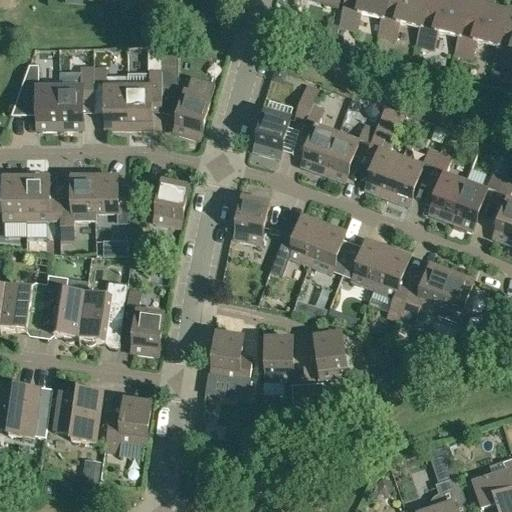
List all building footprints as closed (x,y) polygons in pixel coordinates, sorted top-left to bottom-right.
[(118,0),(104,0),(105,8),(118,8),(118,0)] [(131,0),(119,0),(120,8),(132,8),(131,0)] [(379,37),(388,0),(346,0),(340,28),(357,32),(361,16),(383,21),(379,37)] [(418,47),(429,0),(388,0),(379,37),(396,41),(400,25),(421,30),(417,46),(418,47)] [(429,0),(418,47),(434,50),(438,34),(460,40),(456,56),(470,0),(469,0),(468,3),(455,0),(429,0)] [(495,65),(508,10),(508,9),(507,12),(484,7),(484,4),(470,0),(456,56),(473,60),(477,44),(498,49),(494,65),(495,65)] [(511,10),(508,10),(495,65),(511,69),(511,65),(511,10)] [(326,32),(322,46),(333,49),(339,29),(331,27),(328,26),(326,32)] [(151,133),(151,125),(151,115),(163,115),(163,90),(163,87),(163,73),(162,53),(150,53),(150,91),(128,91),(129,125),(129,133),(151,133)] [(426,64),(423,59),(417,58),(414,68),(424,70),(426,64)] [(60,133),(60,91),(39,92),(39,69),(30,69),(16,109),(38,109),(38,134),(60,133)] [(82,70),(82,91),(60,91),(60,133),(83,133),(83,116),(82,106),(94,106),(94,87),(94,73),(94,70),(82,70)] [(106,106),(106,116),(106,125),(106,133),(129,133),(129,125),(128,91),(107,91),(107,80),(107,73),(107,70),(94,70),(94,73),(94,87),(94,106),(106,106)] [(179,72),(163,73),(163,87),(163,90),(179,94),(179,72)] [(502,75),(494,73),(491,85),(500,87),(502,75)] [(297,114),(309,119),(313,109),(319,93),(307,89),(297,114)] [(211,103),(186,96),(175,136),(199,143),(211,103)] [(313,109),(309,119),(303,134),(314,138),(302,170),(323,178),(338,138),(318,131),(324,114),(313,109)] [(290,122),(266,115),(254,155),(279,162),(290,122)] [(365,163),(376,167),(366,194),(387,202),(402,162),(389,157),(400,129),(381,121),(376,133),(371,147),(365,163)] [(359,142),(371,147),(376,133),(364,129),(359,142)] [(338,138),(323,178),(344,185),(359,146),(338,138)] [(423,166),(435,171),(440,157),(428,153),(423,166)] [(452,162),(440,157),(435,171),(447,175),(452,162)] [(402,162),(387,202),(408,210),(423,170),(402,162)] [(499,195),(504,181),(492,177),(487,190),(499,195)] [(430,218),(451,226),(466,186),(445,179),(430,218)] [(74,241),(74,215),(95,215),(95,181),(73,181),(73,213),(62,213),(62,200),(61,200),(61,224),(61,242),(74,241)] [(117,181),(95,181),(95,215),(118,215),(117,181)] [(511,196),(511,184),(504,181),(499,195),(511,199),(511,196)] [(5,224),(27,224),(26,182),(5,182),(5,189),(0,188),(0,214),(5,215),(5,224)] [(49,182),(26,182),(27,224),(61,224),(61,200),(49,200),(49,182)] [(164,185),(155,226),(180,231),(188,190),(164,185)] [(487,194),(466,186),(451,226),(472,234),(487,194)] [(235,243),(260,248),(269,206),(244,201),(235,243)] [(511,203),(509,203),(494,242),(511,248),(511,203)] [(289,261),(310,269),(325,229),(304,222),(289,261)] [(325,229),(310,269),(331,277),(345,237),(325,229)] [(368,246),(362,262),(350,258),(342,279),(354,283),(353,285),(374,293),(389,254),(368,246)] [(399,290),(400,287),(409,261),(389,254),(374,293),(394,301),(388,317),(399,322),(405,308),(410,294),(399,290)] [(438,317),(441,309),(453,278),(432,270),(417,309),(438,317)] [(453,278),(441,309),(438,317),(459,325),(474,286),(453,278)] [(79,346),(80,347),(87,295),(86,295),(86,299),(66,296),(68,285),(65,281),(49,279),(48,288),(43,322),(44,322),(44,317),(53,319),(56,323),(54,339),(64,340),(66,343),(70,345),(73,344),(76,342),(79,343),(79,346)] [(7,287),(1,331),(0,335),(1,335),(2,332),(27,335),(29,319),(33,316),(42,318),(42,321),(43,322),(48,288),(36,286),(32,289),(32,295),(7,291),(8,287),(7,287)] [(87,295),(80,347),(81,343),(84,343),(86,346),(89,348),(93,347),(96,345),(106,346),(108,331),(113,327),(121,328),(121,333),(122,333),(128,288),(113,286),(108,288),(106,302),(87,299),(87,295)] [(511,300),(494,294),(489,309),(485,320),(503,327),(511,304),(511,300)] [(129,295),(127,309),(140,311),(142,297),(129,295)] [(323,325),(327,313),(297,304),(294,315),(323,325)] [(164,318),(138,315),(133,356),(158,360),(164,318)] [(249,392),(252,365),(240,363),(243,341),(218,337),(212,379),(237,382),(235,390),(249,392)] [(316,340),(322,382),(347,379),(341,337),(316,340)] [(267,384),(292,384),(292,342),(267,342),(267,384)] [(372,368),(374,386),(391,378),(386,366),(372,368)] [(323,386),(307,388),(310,421),(325,414),(323,386)] [(310,421),(307,388),(292,389),(294,423),(310,421)] [(38,410),(41,394),(15,390),(15,395),(0,393),(0,395),(0,431),(9,433),(9,438),(34,441),(34,439),(46,441),(50,411),(38,410)] [(78,393),(78,399),(60,396),(55,434),(72,437),(71,443),(96,446),(103,396),(78,393)] [(151,407),(126,404),(122,429),(109,427),(106,454),(119,456),(120,445),(145,449),(151,407)] [(85,462),(83,480),(99,482),(102,465),(85,462)] [(511,511),(511,462),(490,470),(493,479),(473,486),(481,511),(511,511)] [(468,511),(458,480),(436,487),(439,497),(436,499),(433,501),(431,504),(430,507),(430,508),(416,511),(468,511)] [(375,487),(378,497),(386,499),(394,493),(392,483),(383,481),(375,487)]
